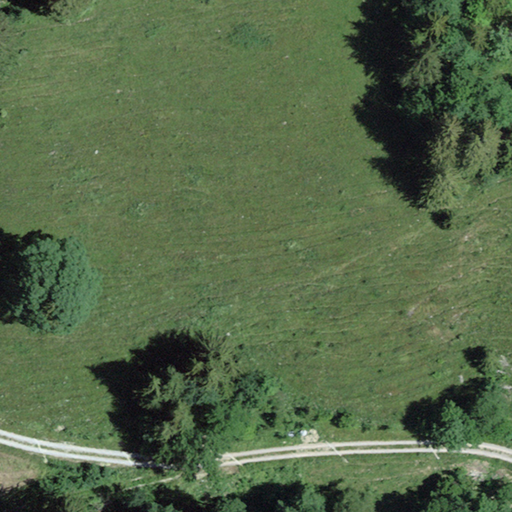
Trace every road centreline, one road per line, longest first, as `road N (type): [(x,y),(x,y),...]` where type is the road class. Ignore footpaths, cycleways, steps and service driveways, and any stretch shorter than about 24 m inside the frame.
road 1 (track): [(511,464),(412,450),(196,458)]
road 2 (track): [(196,458),(28,449),(0,439)]
road 3 (track): [(196,458),(25,511)]
